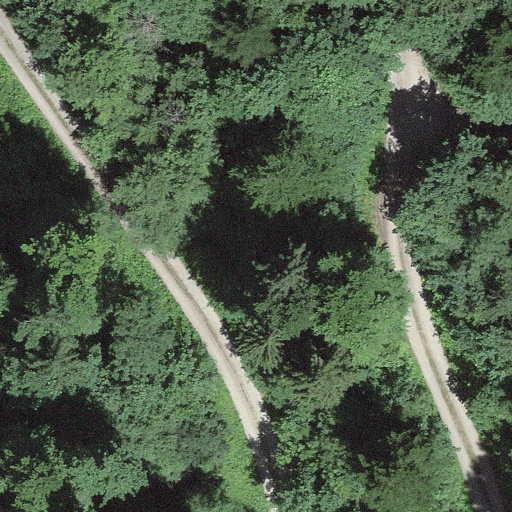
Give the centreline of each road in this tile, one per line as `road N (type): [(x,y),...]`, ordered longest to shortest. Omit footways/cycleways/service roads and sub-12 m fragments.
road 1 (track): [(289,511),(243,382),(66,125),(0,8)]
road 2 (track): [(393,63),(485,511)]
